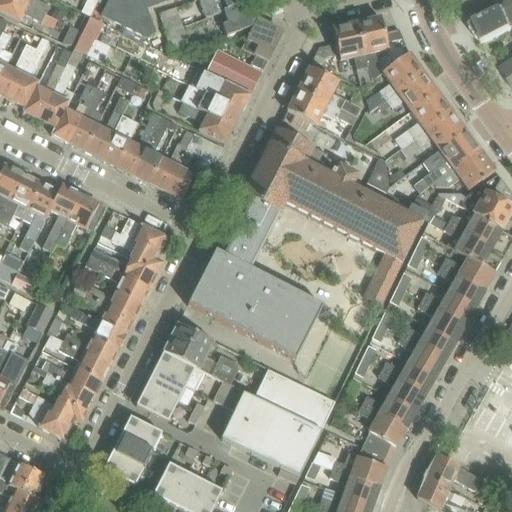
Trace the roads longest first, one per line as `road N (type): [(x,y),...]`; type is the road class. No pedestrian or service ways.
road 1 (unclassified): [(73,472),(200,233)]
road 2 (unclassified): [(511,294),(406,468),(390,511)]
road 3 (unclassified): [(200,233),(303,13)]
road 4 (residential): [(0,133),(200,233)]
road 5 (unclassified): [(503,130),(437,44),(424,0)]
